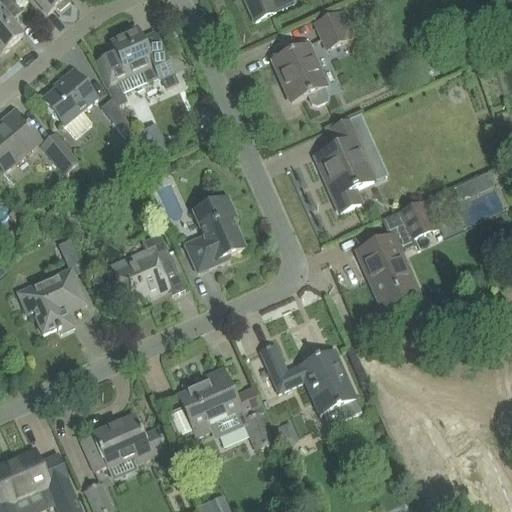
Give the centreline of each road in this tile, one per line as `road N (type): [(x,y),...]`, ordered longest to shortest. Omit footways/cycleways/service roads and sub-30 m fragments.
road 1 (unclassified): [(0,411),(281,282),(168,0)]
road 2 (unclassified): [(0,99),(123,0)]
